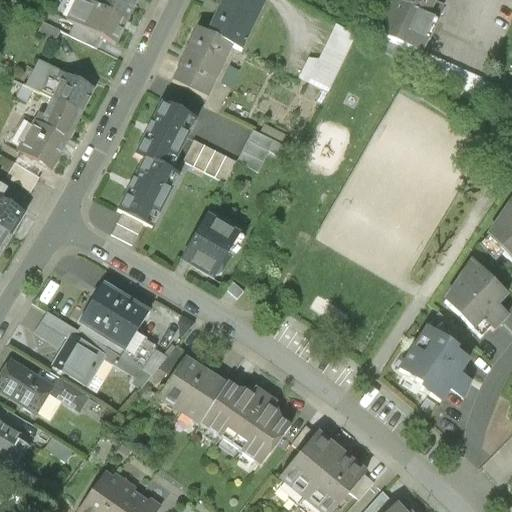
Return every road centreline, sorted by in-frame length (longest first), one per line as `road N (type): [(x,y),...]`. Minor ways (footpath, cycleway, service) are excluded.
road 1 (residential): [(60,226),(251,337),(349,406),(461,511)]
road 2 (residential): [(173,0),(60,226)]
